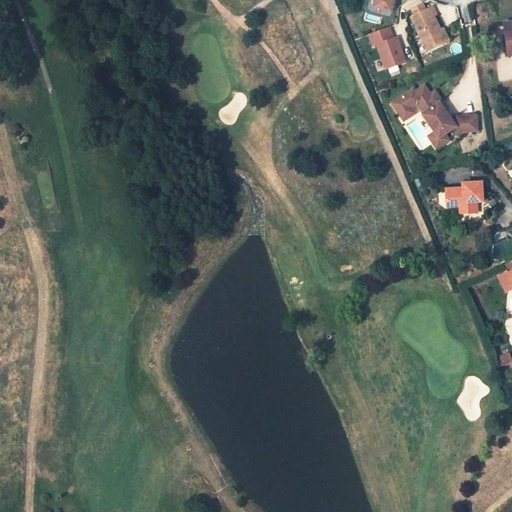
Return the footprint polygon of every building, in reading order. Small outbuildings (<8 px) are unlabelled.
[(377,0),(376,7),(393,12),(396,0),(377,0)] [(435,6),(431,8),(436,17),(440,15),(435,6)] [(431,8),(411,18),(428,52),(449,42),(443,32),(436,17),(431,8)] [(390,28),(370,35),(375,47),(378,46),(387,70),(407,63),(398,38),(394,40),(390,28)] [(449,42),(452,40),(447,30),(443,32),(449,42)] [(428,99),(417,106),(422,114),(421,114),(433,132),(438,139),(444,134),(455,127),(459,133),(461,132),(477,131),(475,115),(455,117),(450,120),(438,103),(433,106),(428,99)] [(438,139),(433,132),(427,137),(436,149),(448,141),(444,134),(438,139)] [(464,190),(446,191),(446,201),(460,200),(461,208),(461,216),(478,215),(477,205),(477,197),(483,196),(482,183),(463,184),(464,190)] [(460,200),(446,201),(447,209),(461,208),(460,200)] [(511,260),(503,264),(506,271),(511,268),(511,260)] [(511,268),(506,271),(498,275),(506,291),(511,288),(511,268)] [(511,362),(509,355),(498,359),(500,366),(511,362)]
